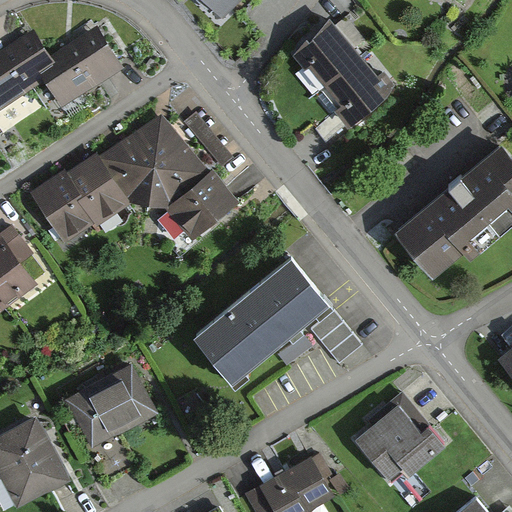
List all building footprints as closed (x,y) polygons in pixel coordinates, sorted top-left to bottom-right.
[(307,40),(293,56),(350,129),(381,104),(389,97),(395,85),(385,72),(378,77),(330,20),(312,41),(310,43),(307,40)] [(65,102),(124,61),(98,23),(54,53),(59,61),(44,71),(47,76),(65,102)] [(44,71),(59,61),(54,53),(35,25),(0,48),(0,108),(47,76),(44,71)] [(163,106),(102,153),(135,199),(161,198),(190,236),(240,197),(214,164),(210,167),(163,106)] [(233,153),(197,110),(186,120),(221,162),(233,153)] [(511,154),(501,141),(396,225),(431,269),(465,242),(472,251),(511,219),(511,154)] [(49,178),(32,190),(66,239),(94,219),(97,223),(131,200),(97,150),(78,163),(70,169),(67,164),(49,178)] [(0,309),(39,280),(23,259),(35,250),(13,221),(0,231),(0,237),(0,238),(0,237),(0,309)] [(291,249),(195,329),(231,375),(292,324),(328,294),(291,249)] [(334,310),(312,328),(338,361),(361,343),(334,310)] [(289,362),(313,345),(305,334),(281,351),(289,362)] [(511,346),(500,356),(511,371),(511,346)] [(66,397),(94,445),(159,409),(131,360),(89,384),(66,397)] [(386,409),(354,437),(388,475),(403,462),(411,472),(447,441),(429,422),(423,427),(398,399),(386,409)] [(0,437),(0,474),(18,506),(69,477),(51,444),(36,418),(0,437)] [(315,455),(312,452),(280,471),(244,492),(256,511),(313,511),(311,507),(336,492),(325,473),(331,470),(321,452),(315,455)] [(491,511),(475,493),(453,511),(491,511)]
